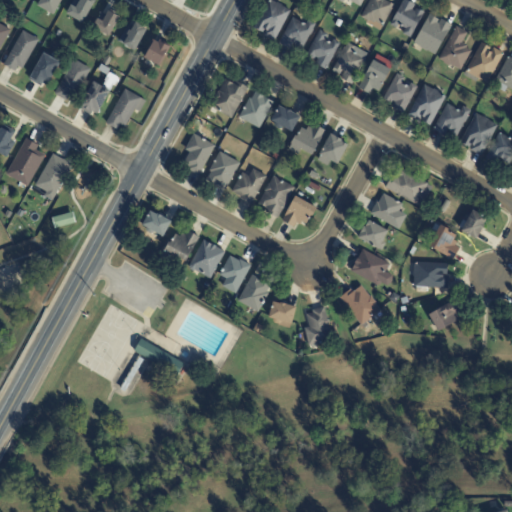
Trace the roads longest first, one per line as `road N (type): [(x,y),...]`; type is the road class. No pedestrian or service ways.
road 1 (tertiary): [(234,0),(0,430)]
road 2 (residential): [(144,0),(511,208)]
road 3 (residential): [(141,174),(310,268),(384,135)]
road 4 (tertiary): [(0,94),(141,174)]
